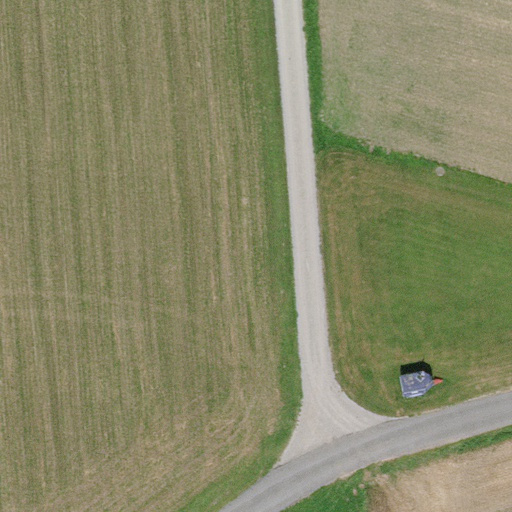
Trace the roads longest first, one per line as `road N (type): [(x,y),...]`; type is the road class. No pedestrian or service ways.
road 1 (track): [(324,461),(287,0)]
road 2 (track): [(249,511),(324,461),(511,409)]
